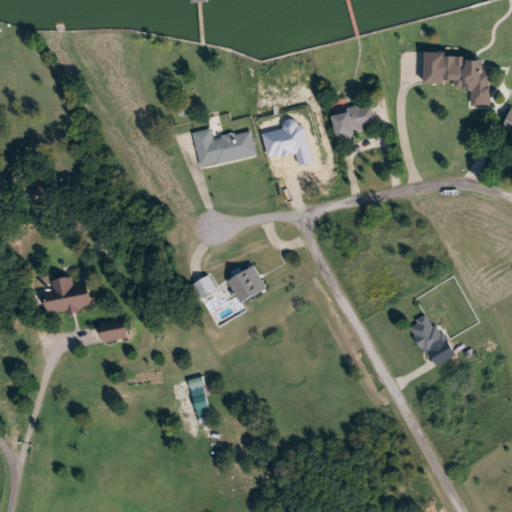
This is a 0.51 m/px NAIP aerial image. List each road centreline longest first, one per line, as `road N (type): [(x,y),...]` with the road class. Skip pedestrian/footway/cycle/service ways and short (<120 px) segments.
road 1 (residential): [(301,215),(469,511)]
road 2 (residential): [(196,219),(216,226),(301,215),(459,181),(511,196)]
